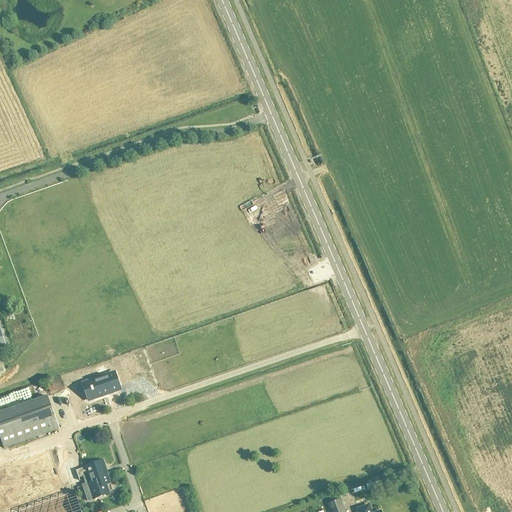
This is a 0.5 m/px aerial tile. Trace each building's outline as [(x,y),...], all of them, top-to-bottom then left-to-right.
[(121,390),(115,373),(90,381),(96,398),(121,390)] [(48,396),(0,412),(0,437),(4,449),(59,429),(48,396)] [(48,461),(70,455),(67,444),(45,450),(48,461)] [(103,470),(100,462),(74,472),(77,479),(81,478),(84,486),(81,487),(81,488),(98,482),(95,473),(103,470)] [(16,468),(5,472),(15,498),(26,494),(16,468)] [(104,486),(108,485),(103,470),(95,473),(98,482),(81,488),(86,503),(107,495),(104,486)] [(81,511),(74,493),(18,511),(81,511)] [(345,511),(341,500),(327,505),(329,511),(345,511)]
